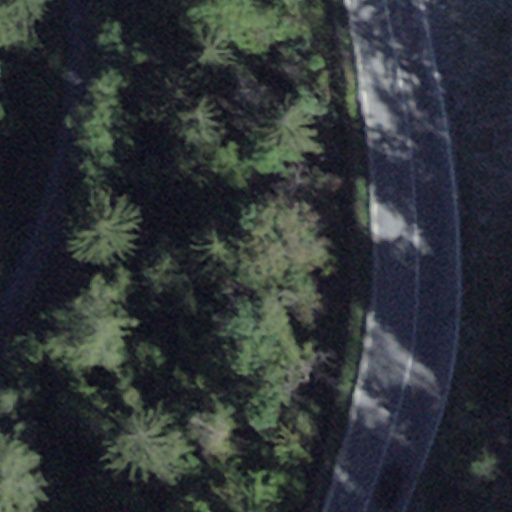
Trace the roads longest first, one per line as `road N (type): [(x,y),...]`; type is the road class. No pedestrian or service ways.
road 1 (secondary): [(384,0),(408,132),(417,278),(410,355),(364,511)]
road 2 (track): [(71,0),(60,128),(30,257),(0,320)]
